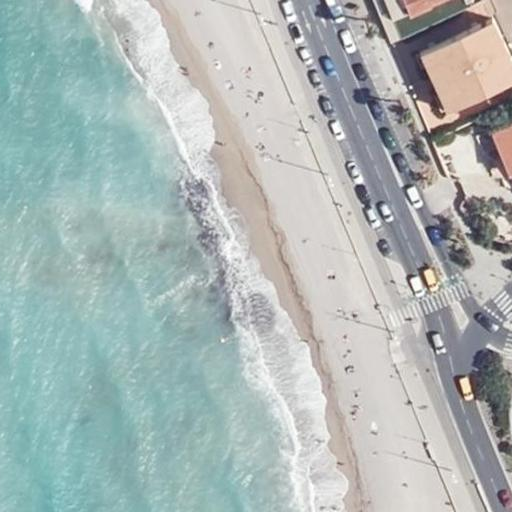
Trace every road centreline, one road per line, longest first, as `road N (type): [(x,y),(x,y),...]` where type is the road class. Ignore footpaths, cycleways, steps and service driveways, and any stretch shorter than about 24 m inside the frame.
road 1 (primary): [(333,47),(456,370)]
road 2 (primary): [(333,47),(458,289),(486,321)]
road 3 (primary): [(456,370),(511,511)]
